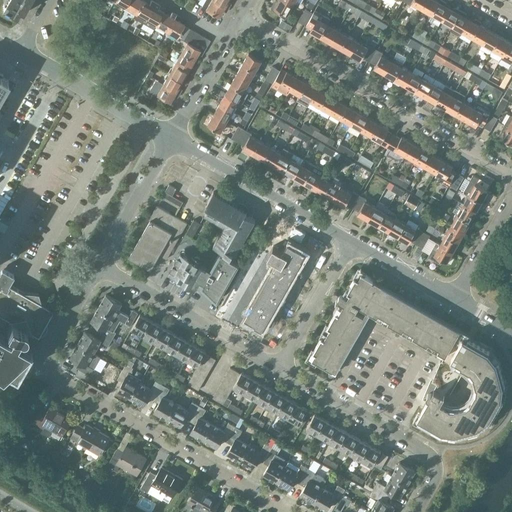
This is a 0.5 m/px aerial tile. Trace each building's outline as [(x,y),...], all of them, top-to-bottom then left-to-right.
[(29,0),(6,0),(2,7),(20,16),(26,5),(28,6),(31,1),(29,0)] [(128,0),(125,7),(135,13),(142,1),(141,0),(128,0)] [(143,24),(146,19),(155,3),(151,0),(149,4),(142,1),(135,13),(133,18),(143,24)] [(228,8),(213,0),(211,0),(206,10),(218,17),(222,10),(226,12),(228,8)] [(213,0),(228,8),(231,4),(227,2),(227,0),(213,0)] [(293,5),(284,0),(279,0),(279,1),(277,0),(276,1),(271,8),(272,10),(278,14),(278,15),(285,19),(293,5)] [(364,8),(366,4),(361,1),(359,0),(355,0),(354,3),(358,5),(364,8)] [(412,3),(422,9),(426,0),(413,0),(411,3),(412,3)] [(426,0),(422,9),(432,15),(439,2),(435,0),(426,0)] [(441,0),(440,0),(439,2),(432,15),(442,20),(449,8),(445,6),(446,4),(446,3),(441,0)] [(307,7),(312,10),(315,4),(310,1),(307,7)] [(146,19),(156,25),(163,13),(157,9),(159,5),(155,3),(146,19)] [(453,10),(449,8),(442,20),(452,26),(461,11),(456,8),(454,8),(453,10)] [(298,21),(304,25),(311,12),(305,9),(298,21)] [(310,31),(321,37),(328,24),(331,19),(315,10),(306,26),(311,29),(310,31)] [(384,15),(376,10),(374,14),(382,19),(384,15)] [(460,35),(462,32),(469,19),(466,17),(467,16),(466,14),(461,11),(452,26),(450,30),(452,33),(456,36),(460,35)] [(170,16),(163,13),(156,25),(166,31),(176,14),(172,12),(170,16)] [(166,31),(177,37),(182,40),(189,28),(184,26),(184,25),(178,21),(180,17),(176,14),(166,31)] [(462,32),(472,38),(480,25),(481,23),(476,19),(474,20),(473,22),(469,19),(462,32)] [(321,37),(331,43),(338,30),(328,24),(321,37)] [(472,38),(483,44),(490,31),(480,25),(472,38)] [(182,40),(187,43),(187,42),(188,43),(194,31),(189,28),(182,40)] [(331,43),(341,49),(348,36),(338,30),(331,43)] [(194,31),(188,43),(193,46),(199,34),(194,31)] [(483,44),(493,49),(500,37),(490,31),(483,44)] [(193,46),(198,49),(204,37),(199,34),(193,46)] [(341,49),(351,55),(358,42),(348,36),(341,49)] [(193,46),(188,43),(187,42),(187,43),(181,53),(193,60),(197,54),(201,56),(210,41),(204,37),(198,49),(193,46)] [(493,49),(503,55),(510,43),(500,37),(493,49)] [(438,51),(440,47),(435,44),(430,41),(428,45),(438,51)] [(361,60),(363,58),(368,61),(375,49),(370,45),(368,48),(358,42),(351,55),(361,60)] [(511,43),(510,43),(503,55),(511,60),(511,62),(511,65),(511,43)] [(451,52),(446,50),(440,47),(438,51),(448,57),(451,52)] [(374,68),(385,74),(394,58),(390,56),(388,59),(382,55),(383,53),(378,50),(370,63),(376,66),(374,68)] [(458,62),(461,58),(455,55),(451,52),(448,57),(458,62)] [(181,53),(175,63),(192,73),(194,69),(190,67),(193,60),(181,53)] [(262,60),(249,53),(243,64),(256,71),(262,60)] [(444,64),(447,59),(437,53),(434,58),(434,59),(444,64)] [(385,74),(395,80),(402,67),(404,63),(394,58),(385,74)] [(444,64),(454,70),(457,65),(447,59),(444,64)] [(169,74),(182,81),(185,75),(189,77),(192,73),(175,63),(169,74)] [(237,74),(250,81),(256,71),(243,64),(237,74)] [(479,74),(481,70),(476,67),(471,64),(468,68),(479,74)] [(467,71),(457,65),(454,70),(464,76),(467,71)] [(265,79),(271,82),(278,70),(272,67),(265,79)] [(401,83),(405,85),(412,73),(402,67),(395,80),(393,82),(399,85),(400,85),(401,83)] [(489,80),(491,76),(486,73),(481,70),(479,74),(489,80)] [(287,95),(290,90),(298,77),(287,71),(286,74),(280,71),(272,86),(287,95)] [(0,111),(0,110),(0,106),(2,103),(0,102),(0,100),(3,95),(1,94),(8,81),(2,77),(3,75),(0,72),(0,111)] [(415,91),(422,79),(412,73),(405,85),(415,91)] [(422,79),(415,91),(425,97),(433,84),(436,79),(426,73),(422,79)] [(182,81),(169,74),(163,84),(180,94),(182,90),(178,87),(182,81)] [(250,81),(237,74),(231,84),(244,91),(250,81)] [(491,76),(489,80),(497,85),(500,81),(491,76)] [(308,83),(298,77),(290,90),(301,96),(308,83)] [(433,84),(425,97),(429,99),(429,102),(433,105),(436,103),(435,103),(443,90),(446,85),(436,79),(433,84)] [(261,87),(266,90),(269,85),(264,82),(261,87)] [(484,87),(491,91),(494,86),(487,82),(484,87)] [(308,83),(301,96),(298,101),(308,107),(311,101),(318,89),(308,83)] [(163,84),(157,95),(153,93),(149,99),(162,106),(165,100),(169,102),(173,96),(177,98),(180,94),(163,84)] [(244,91),(231,84),(226,94),(238,101),(244,91)] [(443,90),(435,103),(446,109),(453,96),(456,91),(446,85),(443,90)] [(266,90),(261,87),(258,93),(263,95),(266,90)] [(311,101),(321,107),(328,95),(318,89),(311,101)] [(453,96),(446,109),(456,114),(463,102),(466,96),(456,91),(453,96)] [(226,94),(220,104),(232,111),(238,101),(226,94)] [(321,107),(331,113),(338,100),(328,95),(321,107)] [(252,103),(257,106),(260,100),(255,97),(252,103)] [(348,106),(338,100),(331,113),(341,119),(348,106)] [(456,114),(466,120),(473,107),(463,102),(456,114)] [(477,124),(486,109),(479,105),(478,103),(476,102),(473,107),(466,120),(470,123),(469,124),(469,126),(474,128),(475,128),(476,126),(477,124)] [(501,103),(497,108),(503,111),(506,106),(501,103)] [(232,111),(220,104),(214,114),(227,122),(232,111)] [(341,119),(351,125),(358,112),(348,106),(341,119)] [(503,111),(497,108),(494,113),(500,116),(503,111)] [(486,109),(477,124),(483,127),(492,111),(488,109),(486,109)] [(243,118),(248,121),(252,115),(246,112),(243,118)] [(281,117),(286,120),(289,115),(284,112),(281,117)] [(351,125),(361,130),(368,118),(358,112),(351,125)] [(227,122),(214,114),(208,125),(221,132),(227,122)] [(289,115),(286,120),(291,123),(294,118),(289,115)] [(485,128),(491,132),(498,119),(492,116),(485,128)] [(248,121),(243,118),(240,123),(245,126),(248,121)] [(379,124),(368,118),(361,130),(371,136),(379,124)] [(276,125),(282,128),(284,123),(279,120),(276,125)] [(284,123),(282,128),(287,131),(290,126),(284,123)] [(301,129),(306,132),(309,127),(304,124),(301,129)] [(371,136),(381,142),(382,142),(388,132),(389,129),(379,124),(371,136)] [(231,139),(236,142),(244,129),(238,126),(231,139)] [(511,129),(505,126),(499,136),(502,138),(507,141),(506,143),(511,147),(511,129)] [(309,127),(306,132),(312,135),(315,130),(309,127)] [(239,143),(244,146),(250,136),(251,136),(252,134),(246,131),(239,143)] [(296,136),(302,140),(305,134),(299,131),(296,136)] [(380,144),(386,147),(393,135),(388,132),(382,142),(381,142),(380,144)] [(305,134),(302,140),(307,143),(310,137),(305,134)] [(321,140),(326,143),(329,138),(324,135),(321,140)] [(261,142),(251,136),(250,136),(243,149),(253,154),(261,142)] [(395,136),(388,149),(394,152),(395,150),(395,149),(401,139),(395,136)] [(412,143),(402,137),(395,150),(405,155),(412,143)] [(329,138),(326,143),(332,146),(335,141),(329,138)] [(271,148),(261,142),(253,154),(263,160),(271,148)] [(317,148),(322,151),(325,146),(320,143),(317,148)] [(422,149),(412,143),(405,155),(415,161),(422,149)] [(337,149),(347,155),(350,150),(340,144),(337,149)] [(325,146),(322,151),(327,154),(330,149),(325,146)] [(274,166),(281,153),(271,148),(263,160),(274,166)] [(433,154),(422,149),(415,161),(425,167),(433,154)] [(350,150),(347,155),(352,158),(355,153),(350,150)] [(291,159),(281,153),(274,166),(284,172),(291,159)] [(443,160),(433,154),(425,167),(435,173),(443,160)] [(337,160),(342,163),(345,158),(340,155),(337,160)] [(342,163),(348,166),(351,161),(345,158),(342,163)] [(284,172),(294,178),(301,165),(291,159),(284,172)] [(453,166),(443,160),(435,173),(446,179),(451,170),(453,166)] [(294,178),(304,183),(311,171),(301,165),(294,178)] [(443,182),(449,186),(456,173),(451,170),(446,179),(443,182)] [(304,183),(314,189),(321,176),(311,171),(304,183)] [(459,174),(452,187),(457,190),(464,177),(459,174)] [(476,184),(479,179),(473,175),(470,181),(464,191),(469,194),(482,201),(488,191),(476,184)] [(314,189),(324,195),(331,182),(321,176),(314,189)] [(489,177),(483,187),(488,190),(489,190),(491,185),(494,180),(489,177)] [(396,183),(401,186),(404,181),(398,178),(396,183)] [(404,181),(401,186),(406,189),(409,184),(404,181)] [(324,195),(334,201),(342,188),(331,182),(324,195)] [(166,192),(173,196),(176,189),(169,185),(165,192),(166,192)] [(391,190),(396,194),(399,188),(394,185),(391,190)] [(342,188),(334,201),(345,207),(346,204),(352,194),(342,188)] [(396,194),(402,197),(405,191),(399,188),(396,194)] [(424,192),(419,189),(416,194),(421,197),(424,192)] [(450,190),(447,195),(452,198),(455,193),(450,190)] [(183,202),(173,196),(166,192),(163,197),(180,207),(183,202)] [(248,212),(214,192),(205,206),(209,208),(205,215),(225,226),(213,246),(224,252),(224,255),(230,258),(233,253),(236,254),(256,220),(246,215),(248,212)] [(346,204),(351,207),(358,195),(353,192),(352,194),(346,204)] [(469,194),(464,204),(476,211),(482,201),(469,194)] [(447,195),(444,201),(449,204),(452,198),(447,195)] [(354,209),(359,212),(365,201),(365,202),(367,199),(361,196),(354,209)] [(420,200),(414,197),(411,202),(417,205),(420,200)] [(358,214),(368,220),(375,207),(365,202),(365,201),(359,212),(358,214)] [(464,204),(458,214),(474,223),(477,218),(476,217),(474,215),(476,211),(464,204)] [(441,205),(438,211),(443,214),(447,208),(441,205)] [(129,258),(151,270),(159,255),(167,259),(187,223),(157,206),(149,220),(150,221),(129,258)] [(368,220),(378,226),(386,213),(375,207),(368,220)] [(378,226),(388,232),(396,219),(398,215),(388,210),(386,213),(378,226)] [(458,214),(452,224),(465,232),(467,228),(469,229),(471,229),(474,223),(458,214)] [(388,232),(399,237),(406,225),(396,219),(388,232)] [(186,233),(193,237),(200,224),(194,220),(186,233)] [(432,220),(429,225),(435,228),(438,223),(432,220)] [(462,235),(465,232),(452,224),(446,235),(459,242),(459,241),(461,242),(462,241),(465,238),(464,236),(462,235)] [(415,230),(406,225),(399,237),(409,243),(410,241),(416,230),(415,230)] [(429,225),(426,231),(431,234),(435,228),(429,225)] [(417,228),(415,230),(416,230),(410,241),(415,244),(422,231),(417,228)] [(425,233),(418,245),(423,249),(430,236),(425,233)] [(446,235),(441,245),(453,252),(459,242),(446,235)] [(268,243),(260,238),(252,253),(260,258),(268,243)] [(277,261),(244,317),(262,328),(306,252),(288,241),(282,251),(273,246),(268,256),(277,261)] [(441,245),(436,242),(428,257),(439,264),(442,259),(447,262),(453,252),(441,245)] [(194,259),(181,252),(169,273),(178,278),(176,281),(177,283),(178,284),(180,285),(181,284),(182,283),(195,290),(200,281),(207,269),(198,264),(199,262),(200,261),(199,259),(197,257),(195,257),(194,259)] [(230,258),(224,255),(221,254),(212,270),(208,267),(207,269),(200,281),(210,286),(212,283),(223,289),(238,264),(239,263),(230,258)] [(38,335),(53,309),(9,284),(14,275),(2,269),(0,271),(0,313),(10,320),(3,333),(0,330),(0,366),(16,375),(31,349),(27,336),(30,331),(38,335)] [(382,284),(362,273),(359,279),(356,277),(348,292),(350,293),(347,298),(343,296),(341,296),(339,297),(338,299),(339,301),(346,305),(344,309),(337,305),(334,312),(335,313),(328,325),(326,324),(319,337),(321,338),(315,349),(312,349),(305,361),(316,367),(319,362),(328,367),(357,316),(354,314),(359,306),(378,316),(379,314),(390,320),(388,322),(403,331),(404,328),(415,334),(413,337),(428,345),(429,342),(440,348),(438,351),(445,355),(442,361),(441,361),(428,391),(429,392),(428,393),(427,395),(429,398),(418,418),(422,420),(420,423),(441,435),(443,432),(455,433),(456,437),(480,431),(479,427),(488,420),(491,422),(504,400),(500,398),(502,387),(505,386),(499,362),(495,363),(488,354),(490,350),(380,288),(382,284)] [(99,308),(122,321),(131,326),(138,314),(133,310),(129,317),(119,312),(123,305),(106,295),(99,308)] [(122,321),(99,308),(91,321),(103,328),(100,333),(114,341),(118,334),(115,332),(122,321)] [(132,329),(143,335),(151,321),(140,314),(132,329)] [(162,327),(151,321),(143,335),(154,341),(162,327)] [(162,327),(154,341),(165,348),(173,333),(162,327)] [(85,331),(78,344),(95,354),(102,343),(110,348),(114,341),(100,333),(97,338),(85,331)] [(184,339),(173,333),(165,348),(176,354),(184,339)] [(176,354),(187,360),(195,346),(184,339),(176,354)] [(78,344),(70,357),(82,364),(79,369),(93,377),(97,370),(89,366),(95,354),(78,344)] [(195,346),(187,360),(198,366),(199,364),(202,359),(205,354),(206,352),(195,346)] [(216,360),(205,354),(202,359),(213,365),(216,360)] [(131,399),(139,384),(128,377),(133,369),(131,368),(133,364),(136,359),(131,356),(128,360),(126,365),(119,376),(124,379),(122,384),(118,391),(131,399)] [(199,364),(210,370),(213,365),(202,359),(199,364)] [(210,370),(199,364),(198,366),(197,369),(207,375),(210,370)] [(241,374),(230,368),(228,373),(238,379),(241,374)] [(205,380),(207,375),(197,369),(194,374),(205,380)] [(234,387),(245,393),(253,379),(242,372),(241,374),(238,379),(235,384),(233,387),(234,387)] [(238,379),(228,373),(225,378),(235,384),(238,379)] [(205,380),(194,374),(191,379),(202,385),(205,380)] [(225,378),(222,383),(232,389),(234,387),(233,387),(235,384),(225,378)] [(202,385),(191,379),(188,384),(199,390),(202,385)] [(245,393),(256,399),(264,385),(253,379),(245,393)] [(150,394),(156,397),(162,386),(155,382),(151,390),(139,384),(131,399),(144,406),(150,394)] [(232,389),(222,383),(219,388),(229,394),(232,389)] [(275,391),(264,385),(256,399),(267,406),(275,391)] [(169,390),(162,386),(156,397),(161,400),(154,412),(167,420),(176,404),(165,398),(169,390)] [(229,394),(219,388),(216,393),(227,400),(229,394)] [(286,397),(275,391),(267,406),(278,412),(286,397)] [(227,400),(216,393),(213,398),(224,405),(227,400)] [(278,412),(289,418),(297,404),(286,397),(278,412)] [(187,411),(176,404),(167,420),(180,427),(187,415),(192,418),(198,406),(192,402),(187,411)] [(73,416),(73,415),(72,413),(71,412),(69,411),(68,411),(66,412),(52,404),(47,413),(41,410),(33,423),(40,426),(42,422),(64,434),(73,417),(73,416)] [(297,404),(289,418),(300,424),(308,410),(297,404)] [(191,433),(204,440),(212,425),(201,419),(206,410),(199,406),(192,418),(197,421),(191,433)] [(326,420),(315,414),(307,428),(318,435),(326,420)] [(337,427),(326,420),(318,435),(329,441),(337,427)] [(229,439),(235,427),(228,423),(224,431),(212,425),(204,440),(217,448),(223,436),(229,439)] [(79,425),(71,438),(78,442),(78,443),(100,455),(103,451),(110,438),(87,425),(85,429),(83,428),(79,425)] [(240,461),(249,446),(238,439),(242,431),(235,427),(229,439),(234,442),(227,454),(240,461)] [(329,441),(340,447),(348,433),(337,427),(329,441)] [(359,439),(348,433),(340,447),(351,454),(359,439)] [(351,454),(362,460),(370,445),(359,439),(351,454)] [(272,448),(265,444),(260,452),(249,446),(240,461),(253,468),(260,457),(265,460),(272,448)] [(370,445),(362,460),(373,466),(381,452),(370,445)] [(108,466),(117,472),(121,466),(137,475),(147,459),(127,447),(124,452),(118,449),(108,466)] [(264,474),(277,482),(286,466),(274,460),(279,452),(272,448),(265,460),(270,463),(264,474)] [(376,466),(381,469),(388,457),(383,453),(376,466)] [(288,461),(286,466),(277,482),(290,489),(296,478),(302,481),(309,468),(302,465),(300,468),(288,461)] [(400,462),(392,475),(408,484),(415,471),(400,462)] [(150,471),(141,488),(148,493),(152,485),(173,497),(183,479),(162,467),(157,475),(150,471)] [(309,468),(302,481),(307,483),(300,495),(313,503),(322,487),(311,481),(315,472),(309,468)] [(378,482),(374,489),(386,496),(389,490),(400,497),(408,484),(392,475),(386,486),(378,482)] [(322,487),(313,503),(326,510),(333,498),(338,501),(345,489),(338,485),(333,493),(322,487)] [(197,487),(188,503),(204,511),(214,511),(220,503),(214,500),(215,497),(197,487)] [(386,496),(374,489),(370,496),(378,500),(371,511),(391,511),(394,508),(383,501),(386,496)]
